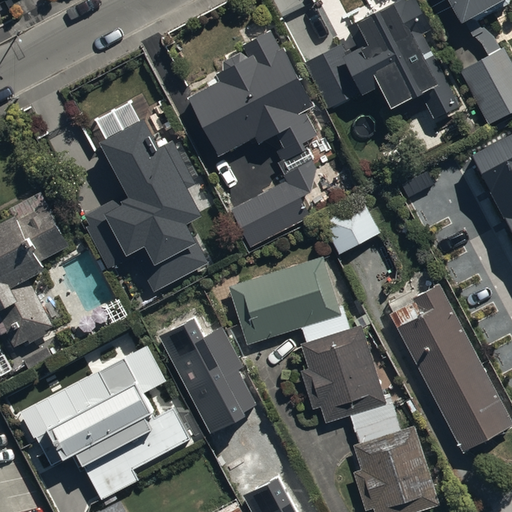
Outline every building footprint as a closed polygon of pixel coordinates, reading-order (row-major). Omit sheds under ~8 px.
[(345,57),(365,94),(384,85),(395,105),(422,92),(437,121),(461,109),(425,37),(434,32),(417,0),(416,0),(408,4),(406,0),(349,29),(360,49),(348,55),(345,57)] [(455,0),(465,17),(495,0),(455,0)] [(284,170),(313,156),(305,141),(320,134),(305,106),(314,101),(274,25),(243,41),(248,52),(244,54),(241,48),(223,57),(227,64),(217,69),(221,76),(190,92),(220,149),(256,130),(261,139),(278,130),(285,143),(277,147),(283,158),(278,160),(284,170)] [(459,67),(488,119),(511,105),(511,57),(504,42),(459,67)] [(345,57),(348,55),(345,48),(306,68),(329,113),(365,94),(345,57)] [(100,137),(126,189),(80,212),(107,265),(134,251),(152,286),(206,259),(186,219),(203,211),(189,184),(195,181),(172,137),(158,144),(143,115),(100,137)] [(511,127),(470,149),(511,227),(511,127)] [(313,156),(284,170),(286,175),(232,205),(253,244),(312,211),(308,200),(318,166),(313,156)] [(321,216),(339,250),(383,227),(365,193),(321,216)] [(23,211),(0,223),(0,316),(17,349),(60,327),(34,277),(52,268),(23,211)] [(386,401),(383,394),(362,320),(351,324),(345,301),(339,303),(325,253),(230,281),(247,339),(302,323),(307,339),(303,340),(310,365),(303,367),(314,404),(322,402),(327,418),(352,411),(386,401)] [(392,304),(396,312),(393,314),(465,452),(511,426),(511,417),(442,284),(419,296),(416,292),(392,304)] [(194,318),(159,336),(211,435),(245,417),(242,411),(256,404),(238,370),(243,368),(222,328),(204,337),(194,318)] [(38,433),(53,460),(76,447),(103,496),(140,475),(134,465),(191,433),(175,404),(158,414),(124,354),(101,366),(111,385),(50,419),(53,424),(38,433)] [(386,401),(352,411),(360,439),(355,441),(362,465),(355,467),(366,507),(375,504),(376,511),(403,511),(438,502),(415,421),(402,425),(392,391),(383,394),(386,401)] [(244,496),(252,511),(296,511),(278,478),(244,496)] [(130,511),(121,495),(90,511),(130,511)] [(209,511),(245,511),(237,497),(209,511)]
